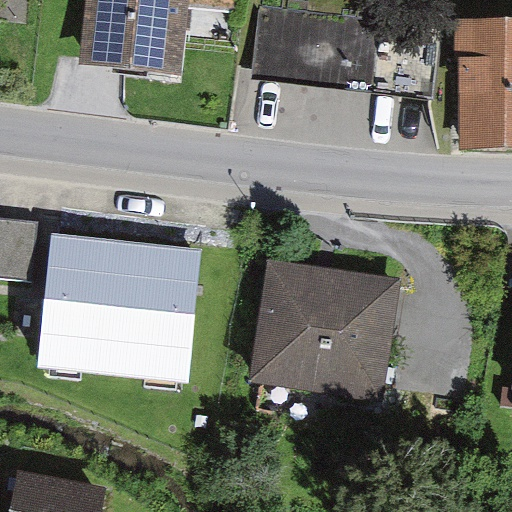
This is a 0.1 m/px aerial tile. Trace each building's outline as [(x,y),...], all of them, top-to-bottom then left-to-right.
[(189,0),(88,0),(81,65),(181,76),(189,9),(189,0)] [(189,0),(189,9),(235,14),(236,0),(189,0)] [(439,31),(263,10),(255,72),(432,93),(439,31)] [(511,21),(458,22),(458,147),(511,146),(511,21)] [(36,224),(0,220),(0,279),(30,283),(36,224)] [(202,253),(53,237),(39,370),(188,386),(202,253)] [(398,281),(269,263),(254,379),(382,396),(398,281)] [(99,511),(104,489),(28,474),(20,511),(99,511)]
